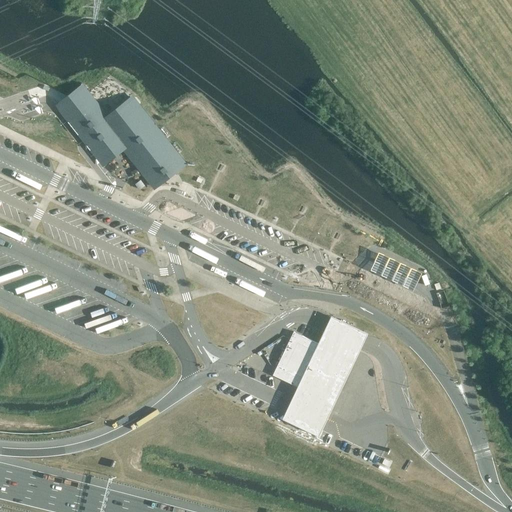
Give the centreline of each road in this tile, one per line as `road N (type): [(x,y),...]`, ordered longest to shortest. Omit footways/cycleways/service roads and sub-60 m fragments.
road 1 (motorway): [(187,388),(104,441),(73,451),(0,454)]
road 2 (motorway): [(122,511),(0,481)]
